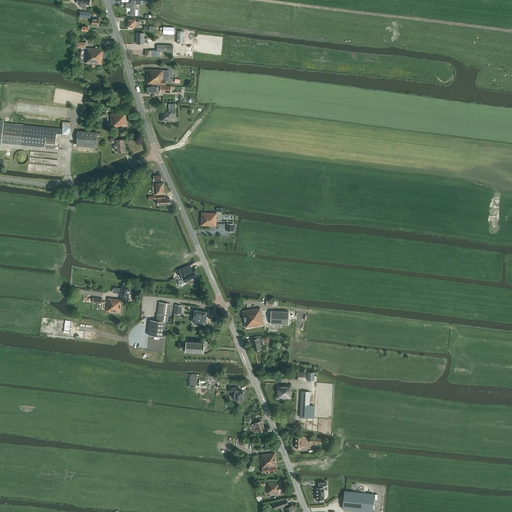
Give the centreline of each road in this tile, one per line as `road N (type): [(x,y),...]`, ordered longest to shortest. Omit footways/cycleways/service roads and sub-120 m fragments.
road 1 (tertiary): [(306,511),(157,155)]
road 2 (tertiary): [(157,155),(107,0)]
road 3 (unclassified): [(0,178),(65,186),(157,155)]
